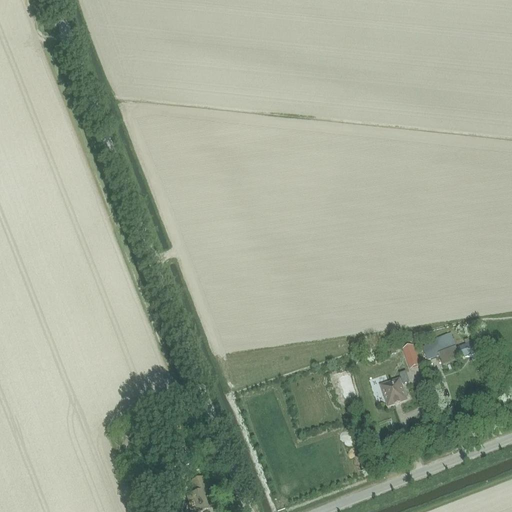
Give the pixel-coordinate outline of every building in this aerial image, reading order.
[(480,340),(456,349),(456,348),(455,344),(456,344),(453,336),(423,346),(428,361),(439,357),(443,368),(461,361),(460,359),(484,350),(480,340)] [(410,347),(408,341),(400,344),(402,350),(410,347)] [(397,355),(394,345),(386,347),(389,357),(397,355)] [(421,367),(418,360),(414,347),(403,351),(408,363),(410,371),(421,367)] [(406,372),(399,375),(403,386),(410,383),(406,372)] [(399,403),(406,401),(399,380),(380,387),(387,407),(394,405),(395,406),(399,404),(399,403)] [(201,494),(207,492),(201,478),(190,483),(194,495),(187,498),(190,506),(188,507),(190,511),(202,511),(207,510),(201,494)]
